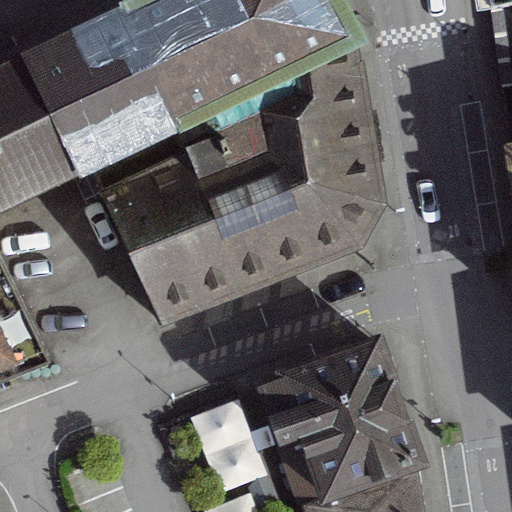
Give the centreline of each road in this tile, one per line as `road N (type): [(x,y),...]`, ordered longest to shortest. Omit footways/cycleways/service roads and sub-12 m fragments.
road 1 (residential): [(6,434),(318,315),(467,281)]
road 2 (tertiary): [(418,0),(467,281)]
road 3 (tertiary): [(467,281),(505,511)]
